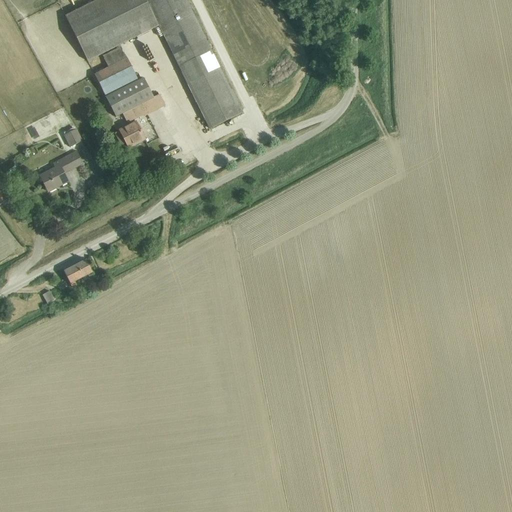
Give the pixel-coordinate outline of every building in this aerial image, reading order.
[(242,113),(234,96),(186,0),(99,0),(65,17),(88,62),(159,26),(210,129),(242,113)] [(154,98),(153,96),(144,79),(139,81),(127,59),(95,75),(106,98),(116,117),(122,114),(129,126),(120,131),(123,138),(129,148),(145,140),(140,129),(139,130),(136,123),(134,121),(144,116),(145,117),(165,106),(160,95),(154,98)] [(264,78),(268,77),(265,63),(260,64),(264,78)] [(63,136),(69,147),(82,140),(76,129),(63,136)] [(76,153),(65,159),(53,165),(56,169),(40,177),(48,193),(68,182),(64,174),(82,164),(76,153)] [(64,272),(70,285),(92,273),(86,261),(64,272)] [(55,301),(50,291),(42,296),(48,305),(55,301)]
